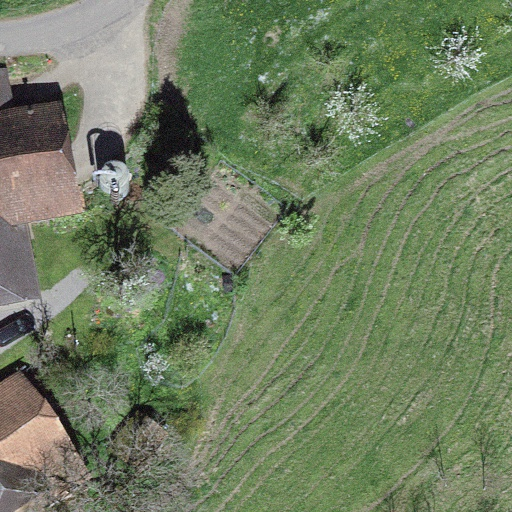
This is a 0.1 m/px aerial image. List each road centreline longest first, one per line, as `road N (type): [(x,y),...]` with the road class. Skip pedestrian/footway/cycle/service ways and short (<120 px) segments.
road 1 (track): [(96,13),(116,119),(80,277),(0,345)]
road 2 (track): [(116,0),(74,26),(0,42)]
